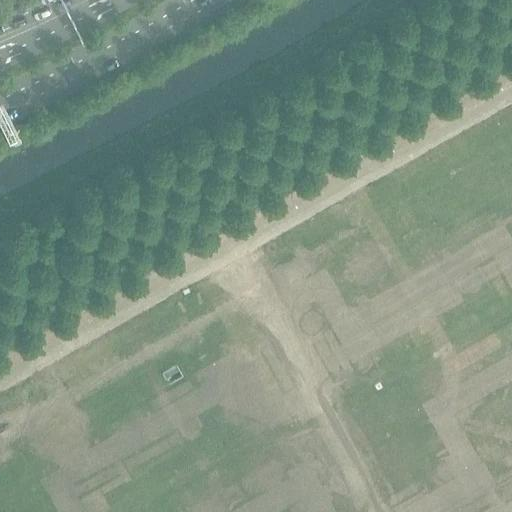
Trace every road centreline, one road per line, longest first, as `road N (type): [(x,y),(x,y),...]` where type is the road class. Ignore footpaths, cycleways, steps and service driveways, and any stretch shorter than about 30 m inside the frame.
road 1 (primary): [(0,109),(206,0)]
road 2 (unknown): [(288,372),(235,247)]
road 3 (primary): [(105,0),(0,60)]
